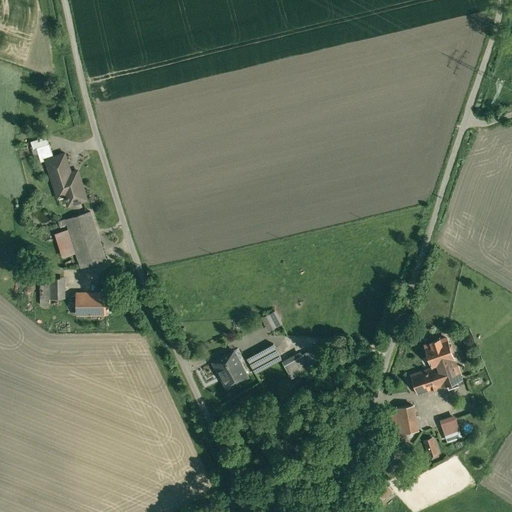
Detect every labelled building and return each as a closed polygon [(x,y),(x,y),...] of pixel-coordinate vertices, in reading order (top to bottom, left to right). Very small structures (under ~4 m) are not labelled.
[(88,198),(78,169),(71,172),(64,152),(45,158),(55,189),(63,186),(66,195),(64,196),(64,197),(67,196),(69,203),(67,204),(68,205),(88,198)] [(91,210),(59,220),(61,225),(68,223),(82,266),(106,259),(91,210)] [(59,297),(58,277),(49,277),(50,297),(59,297)] [(107,293),(76,293),(77,313),(107,313),(107,293)] [(262,316),(268,330),(285,323),(279,309),(262,316)] [(446,337),(425,343),(432,365),(453,358),(454,358),(451,350),(454,349),(452,344),(449,345),(446,337)] [(274,343),(248,357),(256,372),(282,357),(274,343)] [(311,349),(285,364),(292,377),(303,371),(305,375),(312,372),(309,365),(317,360),(311,349)] [(235,350),(216,360),(226,377),(223,378),(228,387),(249,375),(235,350)] [(432,365),(411,372),(417,392),(444,382),(444,384),(460,379),(453,358),(432,365)] [(417,392),(411,372),(408,373),(415,392),(417,392)] [(477,373),(466,377),(468,384),(480,380),(477,373)] [(408,404),(396,406),(401,432),(412,430),(408,404)] [(456,417),(442,422),(446,433),(460,428),(456,417)] [(433,436),(425,439),(430,454),(438,451),(433,436)] [(389,481),(379,485),(383,496),(393,492),(389,481)]
